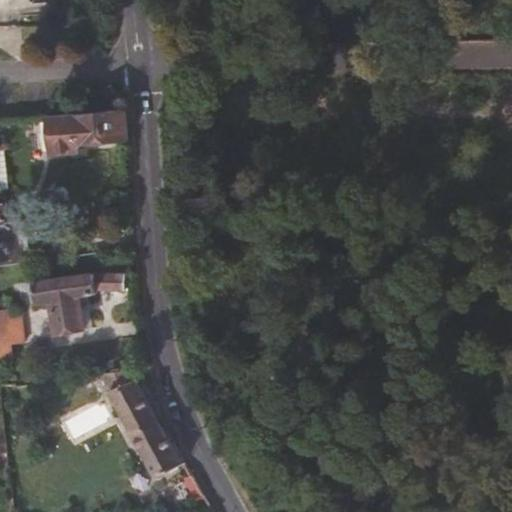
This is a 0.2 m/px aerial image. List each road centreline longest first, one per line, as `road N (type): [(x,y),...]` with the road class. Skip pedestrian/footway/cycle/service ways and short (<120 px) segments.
road 1 (tertiary): [(236,511),(185,411),(159,320),(147,67)]
road 2 (unclassified): [(147,67),(511,55)]
road 3 (residential): [(147,67),(0,72)]
